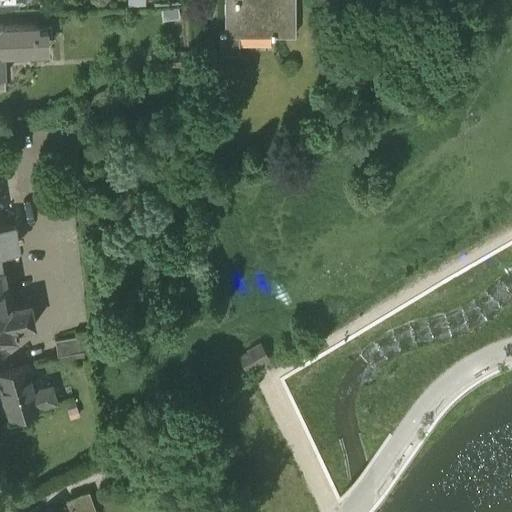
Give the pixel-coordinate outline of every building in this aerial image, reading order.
[(294,0),(224,0),(225,35),(239,35),(239,28),(271,28),(271,36),(274,36),(274,35),(295,35),(294,0)] [(3,24),(0,24),(0,70),(5,71),(4,48),(37,46),(36,24),(3,25),(3,24)] [(184,52),(171,53),(172,65),(185,64),(184,52)] [(0,339),(17,336),(15,328),(35,324),(30,301),(10,305),(1,252),(17,249),(18,247),(14,224),(12,223),(0,224),(0,339)] [(81,335),(55,339),(57,356),(84,351),(81,335)] [(261,345),(238,358),(246,372),(269,359),(261,345)] [(26,363),(0,371),(0,386),(1,391),(0,391),(4,403),(5,403),(9,417),(42,407),(42,406),(56,402),(51,385),(34,390),(26,363)] [(72,506),(55,511),(94,511),(88,492),(70,498),(72,506)]
